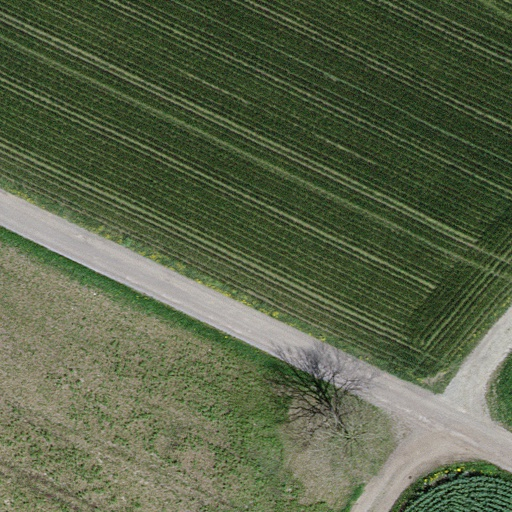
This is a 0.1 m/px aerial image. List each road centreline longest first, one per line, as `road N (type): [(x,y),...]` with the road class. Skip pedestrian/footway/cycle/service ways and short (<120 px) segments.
road 1 (track): [(0,205),(511,454)]
road 2 (track): [(417,511),(468,433),(511,384)]
